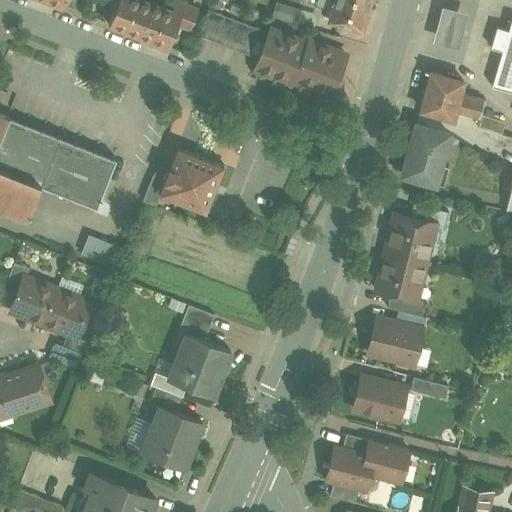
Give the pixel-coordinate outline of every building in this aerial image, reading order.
[(150,0),(119,0),(119,1),(110,24),(170,47),(179,24),(183,13),(173,9),(150,0)] [(200,8),(179,0),(176,0),(173,9),(183,13),(179,24),(192,29),(200,8)] [(371,2),(363,0),(335,0),(330,19),(363,29),(371,2)] [(280,2),(276,16),(302,24),(307,10),(280,2)] [(470,12),(444,5),(434,40),(460,47),(470,12)] [(262,29),(211,9),(201,35),(252,55),(262,29)] [(511,16),(511,17),(508,29),(497,26),(491,46),(503,50),(493,85),(511,90),(511,16)] [(309,42),(272,28),(267,42),(263,40),(258,53),(262,55),(256,69),(277,77),(279,73),(294,79),(293,83),(294,83),(297,77),(312,83),(311,87),(332,95),(337,81),(341,82),(346,69),(342,68),(348,54),(336,49),(310,39),(309,42)] [(340,38),(314,28),(310,39),(336,49),(340,38)] [(466,80),(433,71),(430,83),(429,82),(425,96),(426,96),(423,109),(454,118),(457,110),(481,117),(486,99),(462,92),(466,80)] [(0,110),(0,207),(27,219),(41,185),(98,208),(117,159),(9,116),(10,114),(0,110)] [(450,132),(418,123),(404,174),(437,183),(437,182),(445,184),(450,166),(442,164),(450,132)] [(226,165),(179,147),(171,167),(170,166),(170,168),(166,179),(165,179),(165,180),(166,180),(161,193),(162,193),(207,211),(226,165)] [(154,174),(144,200),(157,205),(162,193),(161,193),(166,180),(165,180),(165,179),(154,174)] [(451,211),(416,202),(412,216),(432,221),(432,222),(438,224),(447,226),(451,211)] [(412,216),(397,212),(388,250),(429,261),(438,224),(432,222),(432,221),(412,216)] [(60,245),(82,253),(89,234),(78,231),(75,238),(64,234),(60,245)] [(122,247),(89,234),(82,253),(115,265),(122,247)] [(429,261),(388,250),(378,289),(394,293),(413,298),(413,297),(419,299),(429,261)] [(14,260),(3,288),(17,294),(24,274),(26,275),(29,266),(14,260)] [(26,275),(24,274),(17,294),(11,308),(44,321),(57,287),(26,275)] [(90,301),(57,287),(44,321),(77,334),(90,301)] [(413,298),(394,293),(390,307),(425,316),(429,301),(419,299),(413,297),(413,298)] [(217,314),(190,303),(180,330),(188,334),(189,332),(207,339),(217,314)] [(424,328),(378,316),(369,351),(416,363),(424,328)] [(207,339),(189,332),(188,334),(171,377),(178,379),(177,380),(190,385),(215,394),(233,349),(207,339)] [(84,352),(55,341),(49,356),(78,367),(84,352)] [(38,364),(0,376),(0,414),(12,410),(16,413),(50,401),(38,364)] [(171,377),(158,372),(153,384),(159,386),(185,396),(190,385),(177,380),(178,379),(171,377)] [(408,386),(363,374),(355,407),(368,411),(371,416),(380,418),(385,415),(399,419),(408,386)] [(450,384),(415,375),(412,388),(446,397),(450,384)] [(185,396),(159,386),(152,403),(161,407),(162,405),(180,411),(185,396)] [(180,411),(162,405),(161,407),(144,452),(187,469),(206,421),(180,411)] [(371,438),(348,432),(344,448),(367,454),(371,438)] [(344,448),(336,446),(328,477),(335,479),(361,486),(367,487),(371,472),(402,480),(410,448),(371,438),(367,454),(344,448)] [(151,511),(156,499),(114,483),(115,480),(91,472),(85,490),(92,493),(84,511),(151,511)] [(361,486),(335,479),(331,495),(357,501),(361,486)] [(487,511),(492,491),(467,486),(462,508),(483,511),(487,511)] [(62,511),(65,505),(20,488),(11,511),(14,511),(62,511)]
